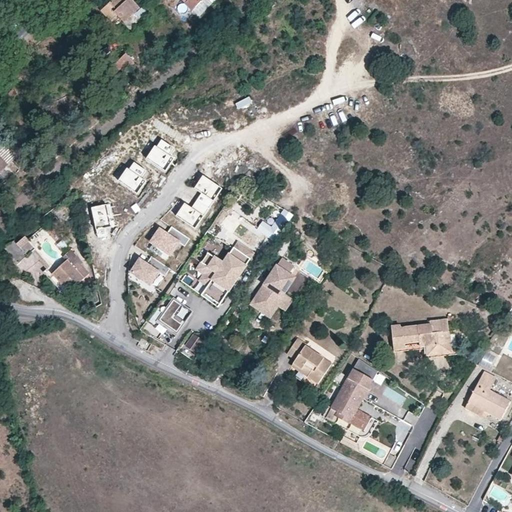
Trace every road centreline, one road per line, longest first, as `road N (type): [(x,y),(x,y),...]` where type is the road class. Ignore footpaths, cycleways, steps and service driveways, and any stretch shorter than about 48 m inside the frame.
road 1 (residential): [(450,511),(110,337)]
road 2 (residential): [(320,98),(187,165),(119,254),(110,337)]
road 3 (track): [(511,66),(472,77),(380,81),(320,98),(339,0)]
